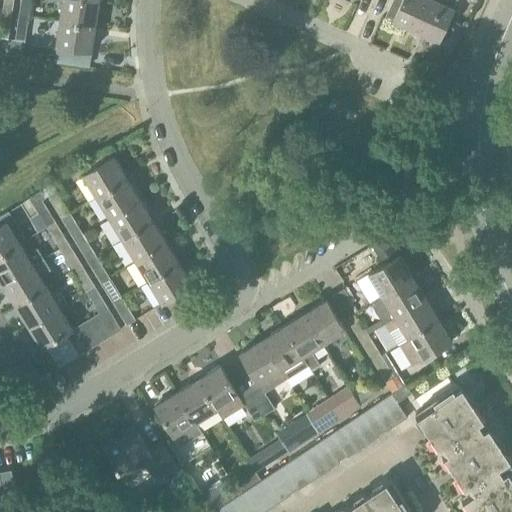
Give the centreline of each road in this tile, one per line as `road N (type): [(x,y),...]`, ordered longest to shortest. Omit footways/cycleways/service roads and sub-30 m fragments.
road 1 (residential): [(53,412),(247,293),(240,262),(168,144),(154,98)]
road 2 (tertiary): [(511,294),(495,257),(482,179),(485,107),(511,23)]
road 3 (residential): [(442,511),(397,442),(292,511)]
road 4 (residential): [(0,72),(154,98)]
